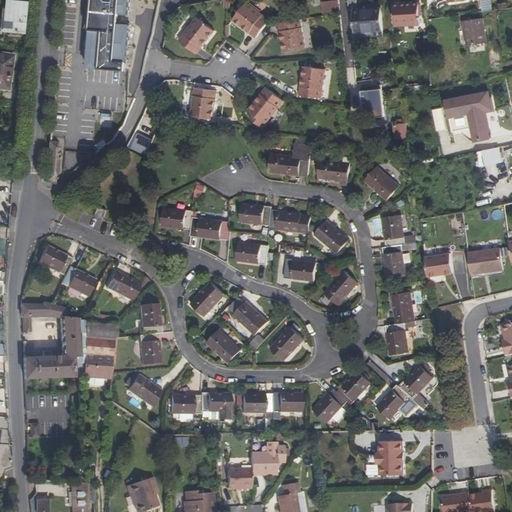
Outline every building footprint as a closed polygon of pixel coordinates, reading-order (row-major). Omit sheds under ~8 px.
[(92,0),(87,69),(125,72),(126,64),(127,64),(130,26),(118,25),(118,16),(128,17),(129,0),(92,0)] [(338,0),(334,0),(321,2),(323,14),(340,11),(338,0)] [(483,12),(493,11),(491,1),(481,2),(483,12)] [(26,3),(8,2),(8,9),(6,32),(24,34),(26,3)] [(394,3),(395,26),(420,25),(419,2),(394,3)] [(269,21),(246,3),(233,20),(256,38),(269,21)] [(355,33),(354,10),(353,6),(349,7),(352,40),(383,37),(383,31),(355,33)] [(381,8),(354,10),(355,33),(383,31),(381,8)] [(215,31),(197,17),(179,41),(197,54),(215,31)] [(463,21),(467,46),(486,43),(483,18),(463,21)] [(305,48),(300,20),(278,24),(283,52),(305,48)] [(0,86),(9,87),(13,56),(0,53),(0,86)] [(304,66),(299,95),(321,99),(325,69),(304,66)] [(373,117),(385,116),(381,85),(362,87),(364,108),(366,108),(366,113),(372,112),(373,117)] [(284,101),(267,87),(249,111),(253,114),(265,124),(266,124),(284,101)] [(217,90),(195,88),(191,117),(213,120),(217,90)] [(488,93),(446,102),(452,133),(472,129),(475,142),(489,139),(483,111),(491,110),(488,93)] [(437,133),(446,132),(444,108),(435,109),(437,133)] [(265,124),(253,114),(249,118),(261,128),(265,124)] [(395,140),(407,139),(407,123),(395,123),(395,140)] [(375,125),(369,126),(369,130),(358,131),(359,140),(376,138),(375,125)] [(137,133),(130,148),(147,156),(153,141),(137,133)] [(292,174),(292,175),(308,177),(312,141),(296,139),(294,157),(272,155),(270,172),(292,174)] [(58,184),(61,147),(57,142),(49,142),(46,181),(58,184)] [(21,170),(23,149),(13,148),(11,169),(21,170)] [(502,148),(478,150),(479,166),(503,164),(502,148)] [(66,151),(64,163),(79,165),(80,153),(66,151)] [(321,161),(319,178),(341,180),(340,185),(348,186),(350,163),(343,162),(343,163),(321,161)] [(377,167),(365,180),(382,195),(381,196),(387,201),(400,187),(394,182),(393,182),(377,167)] [(242,204),(240,221),(263,224),(262,225),(270,226),(272,210),(272,207),(265,206),(264,207),(242,204)] [(107,210),(98,207),(94,217),(103,220),(107,210)] [(164,208),(162,225),(184,228),(184,229),(191,230),(193,217),(194,211),(186,210),(186,211),(164,208)] [(301,214),(279,211),(279,210),(272,210),(270,226),(270,228),(277,229),(277,228),(299,231),(301,214)] [(299,231),(310,232),(311,215),(301,214),(299,231)] [(400,215),(383,218),(386,240),(385,240),(386,247),(401,245),(405,245),(404,238),(404,237),(403,237),(400,215)] [(220,239),(222,222),(200,219),(200,218),(193,217),(191,230),(190,236),(198,237),(198,236),(220,239)] [(338,254),(349,240),(332,226),(332,225),(327,221),(314,235),(320,240),(321,239),(338,254)] [(405,245),(416,243),(415,236),(404,238),(405,245)] [(239,243),(237,260),(259,263),(258,264),(266,265),(268,246),(261,245),(261,246),(239,243)] [(387,277),(405,275),(401,253),(402,253),(402,250),(401,245),(386,247),(383,248),(384,255),(387,277)] [(46,247),(39,262),(59,272),(58,273),(65,276),(70,267),(73,259),(67,256),(66,257),(46,247)] [(500,248),(468,253),(471,274),(503,270),(500,248)] [(451,254),(426,257),(429,277),(453,273),(451,254)] [(314,281),(316,264),(294,261),(295,260),(287,259),(285,278),(292,279),(292,278),(314,281)] [(88,296),(96,280),(76,271),(76,270),(70,267),(65,276),(61,284),(68,287),(68,286),(88,296)] [(114,271),(106,287),(126,297),(133,301),(141,284),(135,281),(134,281),(114,271)] [(326,294),(339,305),(353,288),(354,289),(359,283),(344,271),(339,277),(340,277),(326,294)] [(224,294),(212,283),(197,299),(196,298),(191,304),(205,317),(210,311),(209,311),(224,294)] [(410,292),(393,295),(396,317),(395,317),(396,324),(404,323),(415,321),(414,314),(413,314),(410,292)] [(256,335),(268,322),(251,307),(252,306),(247,301),(234,315),(239,320),(240,320),(256,335)] [(62,319),(64,357),(24,359),(23,359),(24,379),(75,377),(75,362),(81,362),(80,357),(79,320),(66,318),(68,310),(55,306),(43,302),(42,305),(21,305),(21,317),(22,318),(31,318),(50,318),(62,319)] [(158,303),(141,305),(143,327),(142,327),(143,335),(158,333),(162,333),(161,325),(160,326),(158,303)] [(228,312),(224,317),(249,341),(253,336),(228,312)] [(115,323),(116,317),(88,314),(87,321),(115,323)] [(87,321),(86,321),(85,338),(85,354),(113,356),(116,324),(115,323),(87,321)] [(391,355),(408,353),(405,331),(406,330),(404,323),(396,324),(386,326),(387,333),(388,333),(391,355)] [(511,324),(502,327),(506,341),(503,341),(506,356),(511,355),(511,324)] [(271,349),(284,360),(299,344),(300,345),(305,340),(291,326),(286,332),(287,332),(271,349)] [(219,330),(207,343),(224,358),(223,358),(229,363),(241,349),(236,344),(235,345),(219,330)] [(143,365),(160,363),(158,341),(159,341),(158,333),(143,335),(139,335),(140,343),(141,343),(143,365)] [(258,334),(250,342),(256,349),(264,341),(258,334)] [(113,356),(85,354),(83,376),(111,379),(113,356)] [(411,398),(413,400),(418,394),(433,377),(420,366),(405,382),(404,381),(399,387),(411,398)] [(348,402),(351,405),(357,399),(356,399),(371,382),(358,371),(343,387),(343,386),(338,392),(348,402)] [(138,375),(128,389),(147,402),(146,403),(152,407),(163,391),(157,387),(156,388),(138,375)] [(377,407),(390,419),(405,403),(406,403),(411,398),(399,387),(397,385),(392,390),(393,391),(377,407)] [(314,411),(327,423),(332,417),(342,407),(342,406),(343,407),(348,402),(338,392),(334,388),(329,394),(314,411)] [(231,411),(231,393),(208,394),(208,393),(201,393),(201,395),(201,412),(205,412),(209,412),(209,411),(218,411),(218,417),(218,419),(231,419),(231,411)] [(280,411),(303,411),(303,394),(280,394),(280,393),(273,393),(273,394),(273,412),(280,412),(280,411)] [(265,395),(243,395),(243,412),(265,412),(265,413),(266,413),(273,413),(273,412),(273,394),(265,394),(265,395)] [(171,396),(171,413),(194,413),(194,414),(201,414),(201,412),(201,395),(193,395),(193,396),(171,396)] [(347,412),(342,407),(332,417),(337,422),(347,412)] [(10,445),(8,418),(0,417),(0,430),(1,430),(0,433),(0,482),(2,483),(3,481),(5,472),(12,469),(8,445),(10,445)] [(389,440),(389,431),(378,431),(378,440),(389,440)] [(378,475),(401,475),(401,464),(402,464),(402,453),(401,453),(401,441),(378,441),(378,453),(376,453),(375,455),(375,462),(376,464),(378,464),(378,475)] [(251,468),(251,476),(261,475),(261,472),(277,472),(277,463),(285,463),(285,456),(285,449),(285,446),(277,446),(276,442),(267,442),(267,452),(251,453),(251,468)] [(251,476),(251,468),(227,469),(228,489),(251,489),(251,476)] [(140,511),(159,506),(155,495),(158,494),(152,477),(127,486),(130,494),(129,495),(132,505),(135,504),(137,511),(140,511)] [(299,511),(296,493),(299,492),(297,482),(283,485),(284,495),(277,496),(280,511),(299,511)] [(89,511),(89,504),(88,483),(79,483),(72,483),(73,511),(89,511)] [(204,493),(203,490),(185,492),(186,501),(183,502),(184,511),(209,511),(210,509),(211,509),(211,504),(215,504),(214,492),(204,493)] [(483,494),(469,497),(471,511),(495,511),(492,490),(483,491),(483,494)] [(299,511),(306,511),(303,492),(299,492),(296,493),(299,511)] [(471,511),(469,497),(469,493),(442,497),(444,511),(471,511)] [(36,511),(49,511),(49,496),(36,496),(36,511)]
